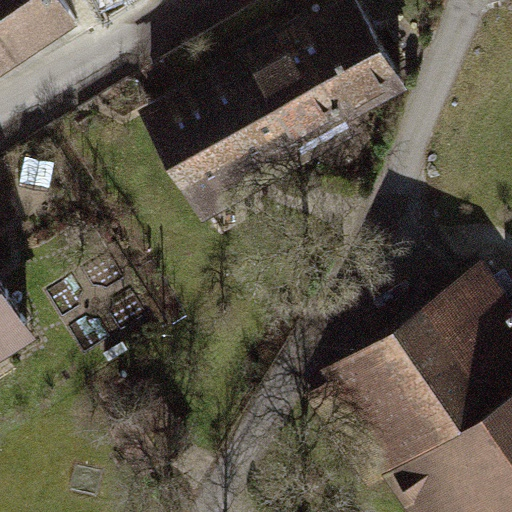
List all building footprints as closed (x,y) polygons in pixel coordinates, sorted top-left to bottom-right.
[(0,0),(0,54),(71,7),(66,0),(0,0)] [(242,58),(155,108),(201,189),(402,74),(359,0),(345,0),(303,24),(298,14),(279,25),(276,20),(234,44),(242,58)] [(50,189),(57,159),(27,152),(21,183),(50,189)] [(478,269),(332,369),(338,377),(316,392),(375,478),(397,463),(430,511),(493,511),(492,510),(511,496),(511,304),(506,309),(478,269)] [(0,338),(29,321),(0,274),(0,338)] [(189,439),(162,396),(115,426),(142,467),(189,439)]
